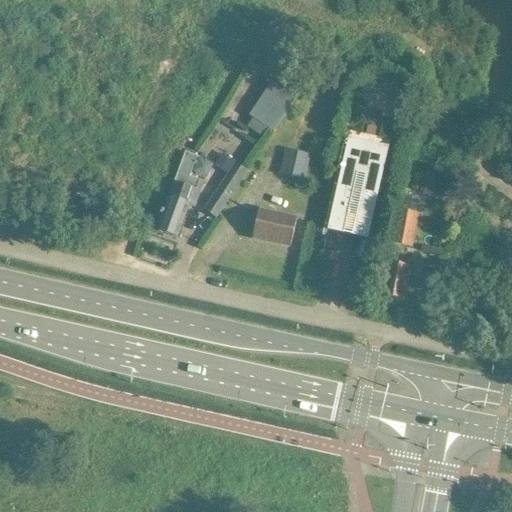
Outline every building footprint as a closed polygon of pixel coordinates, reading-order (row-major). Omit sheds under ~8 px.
[(253,119),(247,128),(263,139),(268,129),(274,133),(285,116),(261,101),(250,117),(253,119)] [(285,151),(280,175),(304,180),(309,156),(285,151)] [(368,241),(381,180),(392,182),(392,181),(382,179),(386,160),(346,151),(341,170),(331,168),(330,168),(341,171),(328,232),(368,241)] [(163,215),(157,231),(178,239),(190,205),(189,205),(194,190),(197,180),(189,177),(197,156),(185,152),(177,176),(169,198),(164,211),(162,211),(161,214),(163,215)] [(236,166),(222,184),(204,211),(216,219),(234,192),(248,173),(236,166)] [(417,201),(406,199),(404,210),(416,212),(417,201)] [(398,210),(381,298),(405,302),(411,269),(402,267),(405,248),(412,249),(418,214),(398,210)] [(259,211),(253,239),(291,247),(297,220),(259,211)]
